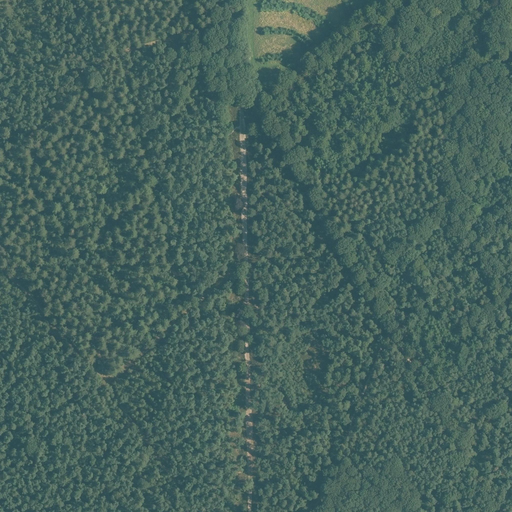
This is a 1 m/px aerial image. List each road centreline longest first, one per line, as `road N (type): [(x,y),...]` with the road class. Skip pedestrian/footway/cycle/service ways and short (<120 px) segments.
road 1 (track): [(240,71),(248,511)]
road 2 (track): [(314,511),(390,332),(495,511)]
road 3 (track): [(390,332),(301,178)]
road 4 (track): [(301,178),(240,71)]
